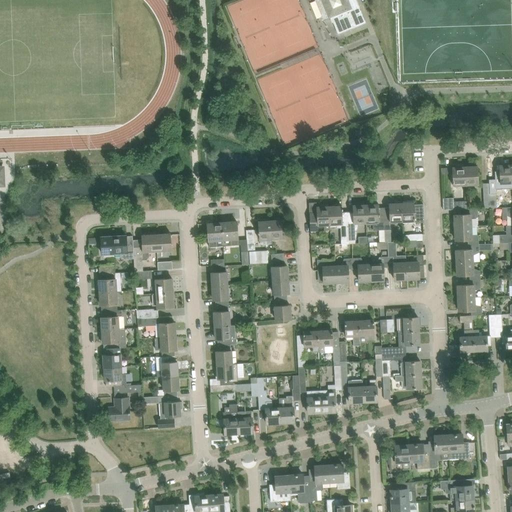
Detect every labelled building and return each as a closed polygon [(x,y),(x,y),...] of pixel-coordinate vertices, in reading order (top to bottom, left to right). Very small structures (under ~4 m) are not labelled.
[(333,22),(338,34),(366,23),(356,0),(320,0),(328,18),(332,17),(334,21),(333,22)] [(500,165),(500,175),(500,183),(511,182),(511,164),(511,165),(511,163),(505,163),(505,165),(500,165)] [(471,166),(465,167),(466,184),(479,184),(478,166),(477,166),(477,164),(471,164),(471,166)] [(454,185),(464,184),(466,184),(465,167),(465,165),(458,165),(458,167),(453,167),(454,185)] [(443,197),(444,209),(454,209),(454,197),(443,197)] [(384,208),(384,216),(385,229),(390,229),(390,221),(403,221),(402,203),(401,203),(401,201),(395,201),(395,203),(389,204),(389,207),(384,208)] [(407,203),(402,203),(403,221),(415,220),(415,202),(413,203),(413,201),(407,201),(407,203)] [(466,201),(454,202),(455,209),(467,209),(466,201)] [(371,205),(366,205),(366,220),(366,224),(373,224),(373,229),(385,229),(384,216),(384,208),(379,208),(378,204),(377,204),(377,202),(371,202),(371,205)] [(349,230),(349,243),(355,243),(358,225),(366,224),(366,220),(366,205),(365,205),(365,203),(359,203),(359,205),(353,205),(353,211),(348,212),(348,221),(349,230)] [(349,230),(348,221),(348,212),(343,212),(342,210),(343,210),(343,208),(342,208),(342,206),(341,206),(341,204),(335,204),(335,206),(329,206),(330,224),(330,230),(331,230),(330,227),(336,226),(336,228),(340,228),(341,243),(349,243),(349,231),(349,230)] [(330,224),(329,206),(329,207),(329,205),(322,205),(323,207),(316,207),(317,212),(309,212),(310,231),(318,230),(318,227),(324,227),(324,230),(330,230),(330,224)] [(455,215),(455,227),(471,226),(471,220),(478,217),(477,208),(467,209),(467,214),(455,215)] [(276,220),(271,221),(272,238),(285,237),(283,220),(282,220),(282,218),(276,218),(276,220)] [(264,221),(258,221),(259,239),(260,239),(260,245),(273,244),(272,238),(271,221),(270,221),(270,219),(263,219),(264,221)] [(236,221),(222,222),(223,239),(223,245),(238,244),(236,221)] [(207,223),(208,240),(199,240),(200,248),(216,247),(216,246),(223,245),(223,239),(222,222),(207,223)] [(471,226),(455,227),(456,240),(468,239),(468,244),(479,243),(479,235),(472,233),(471,226)] [(246,230),(246,239),(247,239),(248,250),(255,250),(254,240),(253,230),(246,230)] [(511,232),(508,234),(499,235),(500,242),(508,242),(511,242),(511,232)] [(164,234),(156,234),(157,251),(171,251),(170,233),(164,233),(164,234)] [(142,246),(133,247),(134,258),(135,271),(143,271),(142,260),(143,260),(146,260),(149,257),(149,252),(157,251),(156,234),(148,235),(148,234),(142,234),(142,246)] [(126,235),(113,236),(114,253),(121,252),(121,256),(124,258),(134,258),(133,247),(132,235),(126,236),(126,235)] [(102,253),(112,253),(114,253),(113,236),(101,237),(102,253)] [(387,242),(388,256),(389,267),(394,267),(394,279),(407,279),(406,262),(405,255),(396,255),(395,241),(387,242)] [(456,250),(456,262),(473,262),(473,255),(479,252),(479,250),(490,249),(490,250),(493,250),(492,243),(479,243),(468,244),(468,249),(456,250)] [(268,263),(267,251),(249,252),(250,264),(268,263)] [(413,262),(406,262),(407,279),(419,278),(419,271),(424,270),(424,255),(415,255),(413,262)] [(377,264),(371,264),(372,281),(384,280),(383,267),(389,267),(388,256),(379,257),(377,264)] [(342,265),(335,266),(336,282),(349,282),(348,269),(353,269),(353,258),(344,259),(342,265)] [(361,258),(353,258),(353,269),(358,269),(359,281),(372,281),(371,264),(364,264),(361,258)] [(317,260),(318,270),(323,270),(324,283),(336,282),(335,266),(329,266),(326,259),(317,260)] [(284,260),(271,261),(273,276),(287,275),(287,266),(285,266),(284,260)] [(172,261),(162,262),(157,262),(158,270),(172,269),(172,261)] [(473,262),(456,262),(457,275),(470,274),(470,279),(480,279),(480,271),(473,268),(473,262)] [(211,272),(212,286),(227,285),(226,265),(224,265),(213,266),(213,272),(211,272)] [(152,270),(143,271),(135,271),(135,279),(152,278),(152,270)] [(115,272),(99,273),(100,279),(99,280),(97,280),(97,287),(99,287),(100,292),(116,291),(121,291),(120,274),(115,275),(115,272)] [(287,275),(273,276),(274,298),(287,297),(287,293),(289,293),(287,275)] [(156,279),(156,293),(173,292),(172,278),(156,279)] [(457,285),(458,298),(474,297),(474,290),(481,287),(484,286),(483,280),(480,280),(480,279),(470,279),(470,285),(457,285)] [(227,285),(212,286),(213,300),(215,299),(215,305),(228,305),(227,285)] [(116,291),(100,292),(101,305),(101,311),(117,310),(116,291)] [(173,292),(156,293),(156,294),(152,294),(153,304),(157,304),(157,308),(174,307),(173,292)] [(287,297),(274,298),(276,320),(291,319),(290,305),(288,305),(287,297)] [(474,297),(458,298),(458,310),(471,310),(471,315),(471,316),(472,316),(477,315),(482,315),(481,306),(475,304),(474,297)] [(214,312),(215,325),(229,324),(228,305),(215,305),(216,311),(214,312)] [(154,309),(137,310),(137,318),(154,317),(158,317),(158,310),(154,310),(154,309)] [(121,310),(117,310),(101,311),(102,317),(101,317),(102,330),(119,329),(125,329),(125,328),(124,328),(123,317),(121,315),(122,315),(121,310)] [(501,314),(495,315),(496,337),(502,337),(502,344),(506,344),(506,349),(511,348),(511,329),(510,329),(511,335),(506,335),(503,335),(501,314)] [(471,315),(460,316),(460,322),(464,322),(464,337),(460,337),(460,344),(450,345),(450,352),(474,351),(473,329),(472,320),(472,316),(471,316),(471,315)] [(479,329),(473,329),(474,351),(487,350),(487,346),(493,346),(492,338),(496,337),(495,315),(489,315),(490,336),(482,336),(481,332),(479,332),(479,329)] [(154,317),(137,318),(138,326),(156,325),(156,337),(160,337),(160,336),(175,336),(175,322),(173,322),(172,316),(159,317),(158,317),(154,317)] [(418,317),(404,318),(397,318),(398,331),(404,331),(419,330),(418,317)] [(345,321),(346,331),(346,336),(354,336),(354,345),(360,345),(360,335),(359,320),(345,321)] [(373,320),(359,320),(360,335),(374,335),(373,320)] [(229,324),(215,325),(215,339),(217,339),(218,345),(231,344),(236,344),(235,324),(229,324)] [(119,329),(102,330),(103,343),(103,342),(104,349),(120,348),(120,347),(126,347),(125,329),(119,329)] [(304,331),(304,341),(304,346),(313,346),(313,351),(319,351),(318,330),(304,331)] [(331,330),(318,330),(319,351),(325,350),(325,353),(333,352),(334,366),(340,365),(340,361),(339,341),(338,331),(332,332),(331,330)] [(419,330),(404,331),(405,344),(419,344),(419,330)] [(160,336),(160,337),(162,356),(175,356),(174,350),(176,350),(175,336),(160,336)] [(216,351),(217,365),(232,364),(231,344),(218,345),(218,351),(216,351)] [(120,348),(104,349),(104,355),(104,367),(121,367),(120,348)] [(406,353),(382,354),(382,359),(383,376),(389,376),(389,375),(390,375),(389,360),(401,360),(406,359),(406,353)] [(175,356),(162,356),(163,376),(178,375),(177,362),(175,362),(175,356)] [(406,359),(401,360),(402,375),(421,374),(420,361),(406,361),(406,359)] [(237,364),(232,364),(217,365),(217,371),(216,371),(216,377),(218,377),(218,378),(220,378),(220,385),(233,384),(233,381),(238,381),(237,364)] [(328,390),(320,390),(322,412),(335,412),(334,390),(342,390),(340,365),(334,366),(335,385),(328,385),(328,390)] [(121,367),(104,367),(105,380),(106,380),(106,386),(114,386),(126,385),(125,373),(121,373),(121,367)] [(299,375),(300,392),(307,392),(307,391),(306,391),(304,367),(299,367),(299,375)] [(402,375),(395,375),(395,380),(402,380),(402,388),(422,387),(421,374),(402,375)] [(157,390),(158,396),(177,395),(177,389),(179,389),(178,375),(163,376),(164,390),(157,390)] [(287,407),(279,408),(280,423),(294,422),(293,401),(300,400),(300,392),(299,375),(292,375),(293,388),(292,388),(292,396),(286,396),(287,407)] [(257,377),(257,382),(258,395),(259,410),(265,409),(266,424),(280,423),(279,408),(272,408),(272,399),(267,397),(266,390),(264,390),(263,377),(257,377)] [(370,386),(362,386),(363,402),(377,401),(376,379),(369,379),(370,386)] [(348,380),(349,392),(349,402),(363,402),(362,386),(362,380),(355,380),(348,380)] [(126,385),(114,386),(115,407),(109,407),(110,420),(130,419),(128,397),(122,398),(121,392),(138,391),(139,398),(142,397),(141,384),(126,385)] [(307,391),(307,392),(308,413),(322,412),(320,390),(307,391)] [(177,401),(177,395),(158,396),(158,403),(159,403),(160,419),(157,419),(158,428),(175,427),(174,418),(167,419),(167,416),(180,415),(180,409),(182,408),(182,402),(179,402),(179,401),(177,401)] [(225,407),(225,412),(223,412),(225,434),(239,433),(238,418),(237,412),(237,404),(229,404),(229,407),(225,407)] [(237,412),(238,418),(239,433),(252,433),(251,411),(245,411),(237,412)] [(462,434),(448,435),(449,459),(470,458),(469,442),(462,442),(462,434)] [(435,452),(429,452),(430,468),(436,468),(436,460),(449,459),(448,435),(434,436),(435,452)] [(422,444),(409,445),(410,461),(417,461),(417,469),(430,468),(429,452),(423,452),(422,444)] [(390,470),(400,470),(403,470),(403,469),(410,469),(410,461),(409,445),(395,446),(395,454),(389,454),(390,470)] [(342,464),(328,465),(330,481),(337,481),(337,489),(350,488),(349,472),(343,472),(342,464)] [(309,482),(309,485),(310,485),(311,500),(317,500),(317,490),(323,490),(322,482),(330,481),(328,465),(315,466),(316,481),(309,482)] [(303,474),(289,475),(290,491),(290,493),(298,493),(298,499),(298,500),(300,502),(311,502),(311,500),(310,485),(309,485),(303,485),(303,474)] [(270,485),(271,501),(283,500),(283,492),(290,491),(289,475),(275,476),(276,484),(270,485)] [(464,479),(454,480),(440,481),(441,489),(445,489),(445,493),(456,493),(457,500),(474,499),(473,485),(464,486),(464,479)] [(391,490),(389,491),(390,500),(392,500),(392,503),(408,502),(415,502),(414,495),(416,495),(415,482),(399,483),(399,489),(391,490)] [(222,494),(209,495),(210,511),(217,511),(230,511),(229,496),(223,496),(222,494)] [(196,511),(190,511),(209,511),(210,511),(209,495),(195,496),(196,511)] [(343,499),(333,499),(327,499),(327,511),(331,511),(335,511),(351,511),(351,504),(343,505),(343,499)] [(451,508),(450,511),(474,511),(474,499),(457,500),(457,507),(451,508)] [(408,502),(392,503),(392,511),(416,511),(416,509),(408,510),(408,502)]
